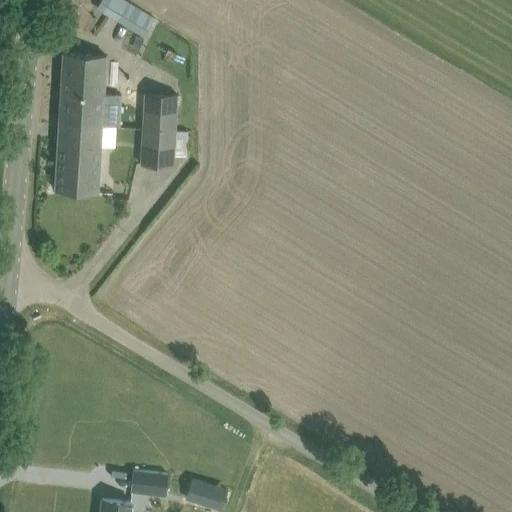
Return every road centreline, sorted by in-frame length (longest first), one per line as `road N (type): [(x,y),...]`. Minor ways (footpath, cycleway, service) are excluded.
road 1 (unclassified): [(417,511),(7,273)]
road 2 (tertiary): [(7,273),(28,0)]
